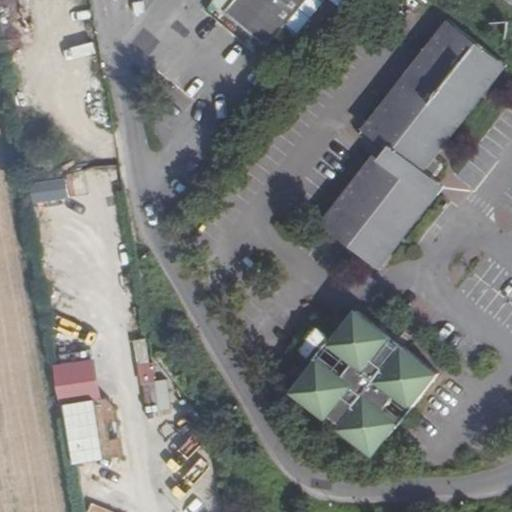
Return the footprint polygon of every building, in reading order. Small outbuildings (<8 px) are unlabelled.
[(289,34),(316,0),(221,0),(215,9),(272,55),(289,34)] [(324,0),(316,0),(289,34),(299,42),(330,5),(324,0)] [(362,125),(370,132),(451,29),(497,64),(416,167),(422,172),(431,159),(506,63),(447,17),(362,125)] [(433,180),(422,172),(416,167),(497,64),(451,29),(370,132),(382,140),(389,146),(329,222),(374,258),(435,181),(433,180)] [(441,186),(435,181),(374,258),(329,222),(389,146),(382,140),(320,222),(377,268),(441,186)] [(442,168),(431,159),(422,172),(433,180),(442,168)] [(35,202),(70,201),(69,179),(34,180),(35,202)] [(324,363),(320,360),(295,392),(329,419),(332,414),(347,425),(344,430),(378,456),(404,423),(400,420),(411,405),(415,408),(441,375),(407,349),(404,354),(390,342),(393,338),(359,311),(334,344),(337,346),(324,363)] [(100,357),(58,363),(72,447),(113,440),(100,357)]
